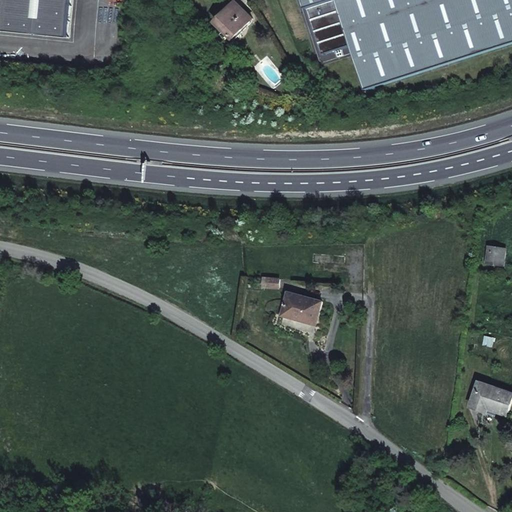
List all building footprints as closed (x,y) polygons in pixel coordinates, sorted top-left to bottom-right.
[(0,0),(0,32),(67,39),(70,0),(0,0)] [(511,0),(304,0),(314,30),(320,28),(325,43),(319,45),(323,58),(353,48),(367,92),(511,45),(511,0)] [(234,39),(254,18),(236,1),(217,21),(234,39)] [(320,28),(314,30),(319,45),(325,43),(320,28)] [(265,278),(265,287),(280,288),(281,279),(265,278)] [(289,292),(283,315),(302,321),(303,317),(318,321),(323,302),(289,292)] [(493,338),(485,336),(483,345),(491,347),(493,338)] [(57,380),(60,367),(45,363),(42,376),(57,380)] [(485,411),(486,409),(487,404),(509,412),(511,404),(511,393),(480,382),(471,407),(485,411)] [(509,412),(487,404),(486,409),(508,417),(509,412)]
